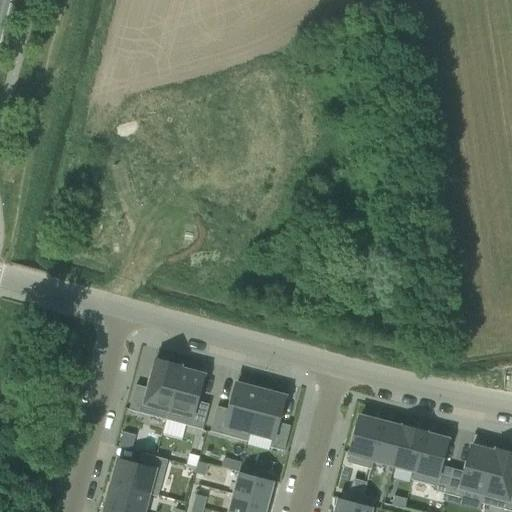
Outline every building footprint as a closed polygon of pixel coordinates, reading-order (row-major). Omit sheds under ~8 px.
[(135,387),(128,412),(165,421),(179,370),(180,371),(180,368),(155,362),(148,390),(135,387)] [(179,370),(165,421),(202,431),(208,406),(196,403),(203,377),(198,376),(199,373),(184,369),(183,372),(180,371),(179,370)] [(216,408),(210,433),(247,443),(250,434),(249,434),(260,392),(236,385),(229,411),(216,408)] [(247,443),(246,447),(268,453),(269,449),(283,452),(290,428),(277,424),(284,398),(279,397),(280,395),(265,391),(265,393),(260,392),(249,434),(250,434),(247,443)] [(352,444),(347,464),(371,471),(373,461),(372,461),(382,424),(359,418),(356,429),(354,428),(350,444),(352,444)] [(382,424),(372,461),(373,461),(393,467),(403,430),(402,429),(382,424)] [(403,430),(393,467),(413,472),(414,472),(424,435),(425,436),(425,434),(402,428),(402,429),(403,430)] [(413,472),(410,481),(433,487),(432,492),(445,495),(452,471),(440,467),(447,441),(425,436),(424,435),(414,472),(413,472)] [(452,471),(445,495),(459,499),(461,490),(483,496),(484,496),(495,454),(494,454),(490,453),(491,451),(476,447),(476,449),(471,448),(464,474),(452,471)] [(483,496),(480,505),(508,511),(511,511),(511,456),(495,452),(494,454),(495,454),(484,496),(483,496)] [(117,462),(111,485),(148,495),(148,496),(157,498),(167,462),(142,455),(138,467),(117,462)] [(189,456),(186,467),(196,469),(198,463),(199,459),(189,456)] [(196,469),(194,475),(204,477),(207,465),(198,463),(196,469)] [(238,474),(232,496),(267,505),(273,483),(238,474)] [(111,485),(106,506),(129,511),(143,511),(148,496),(148,495),(111,485)] [(350,493),(348,503),(360,506),(363,496),(350,493)] [(196,496),(193,508),(203,510),(206,498),(196,496)] [(232,496),(228,511),(265,511),(267,505),(232,496)] [(363,496),(360,506),(370,509),(372,509),(373,509),(375,500),(363,496)] [(394,497),(391,507),(404,510),(406,501),(394,497)] [(337,500),(333,511),(371,511),(372,509),(360,506),(348,503),(337,500)]
